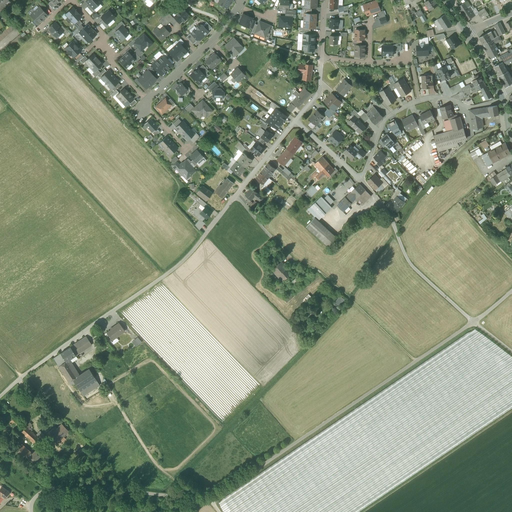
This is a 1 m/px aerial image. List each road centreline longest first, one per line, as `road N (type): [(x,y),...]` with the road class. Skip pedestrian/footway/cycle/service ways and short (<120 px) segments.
road 1 (track): [(211,500),(473,322)]
road 2 (residential): [(21,376),(184,260),(236,194)]
road 3 (unclassified): [(31,511),(40,492),(57,488),(211,500)]
road 4 (track): [(416,361),(316,271)]
road 5 (track): [(394,227),(409,263),(473,322)]
